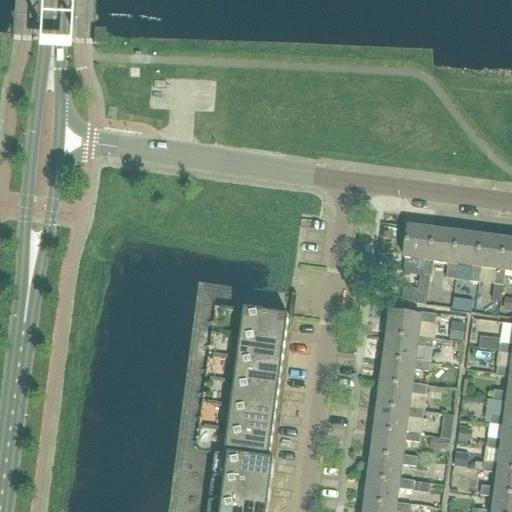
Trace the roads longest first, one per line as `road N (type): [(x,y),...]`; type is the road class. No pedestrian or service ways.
road 1 (secondary): [(0,493),(46,141)]
road 2 (unclassified): [(307,511),(350,183)]
road 3 (tertiary): [(350,183),(46,141)]
road 4 (tertiary): [(511,203),(350,183)]
road 5 (secondary): [(46,141),(54,0)]
